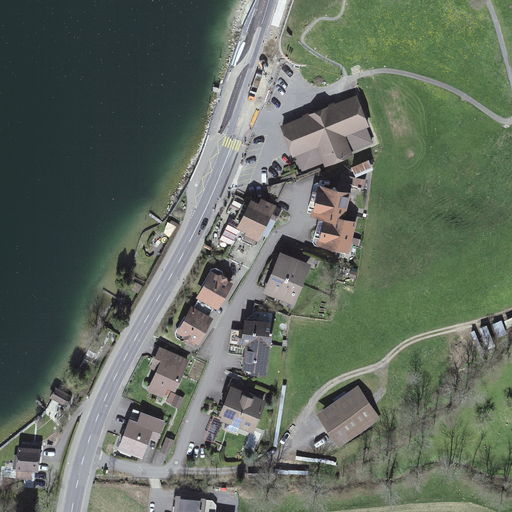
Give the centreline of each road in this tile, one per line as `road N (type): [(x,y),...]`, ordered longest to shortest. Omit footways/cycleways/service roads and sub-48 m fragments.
road 1 (secondary): [(84,455),(112,380),(213,192),(278,0)]
road 2 (track): [(179,460),(217,470),(279,451),(332,381),(379,367),(414,340),(511,308)]
road 3 (residential): [(84,455),(161,472),(179,460),(220,332),(277,236)]
